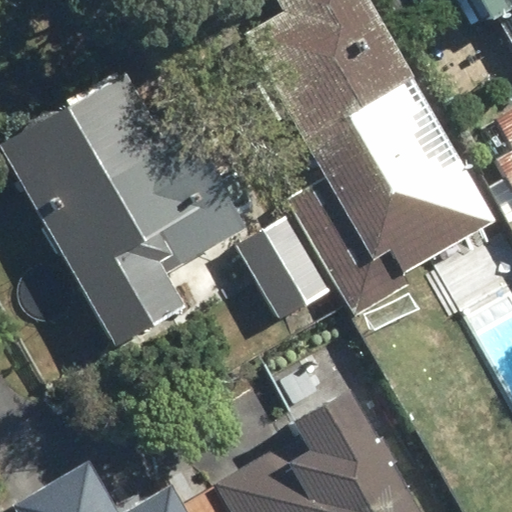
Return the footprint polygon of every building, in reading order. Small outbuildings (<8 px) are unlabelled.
[(267,0),(273,11),(233,34),(315,176),(281,196),(350,316),(407,284),(399,270),(488,220),(361,0),(267,0)] [(511,0),(462,0),(480,29),(508,12),(511,19),(511,0)] [(114,71),(0,134),(0,169),(101,348),(174,307),(156,274),(237,228),(196,157),(171,171),(114,71)] [(511,103),(491,115),(509,147),(488,159),(509,197),(511,195),(511,103)] [(278,213),(228,241),(273,320),(322,292),(278,213)] [(290,434),(206,484),(222,511),(402,511),(332,395),(284,424),(290,434)] [(77,459),(0,502),(0,506),(3,511),(176,511),(159,482),(107,511),(77,459)]
